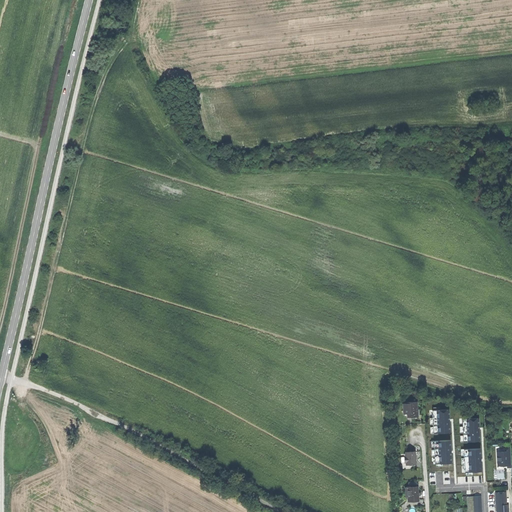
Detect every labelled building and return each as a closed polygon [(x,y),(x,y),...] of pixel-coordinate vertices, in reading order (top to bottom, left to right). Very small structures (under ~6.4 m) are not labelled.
[(407,417),(418,417),(417,412),(417,409),(417,402),(406,402),(406,403),(403,403),(403,414),(407,414),(407,417)] [(507,468),(511,468),(510,446),(506,446),(506,452),(497,452),(497,466),(498,466),(503,466),(504,466),(504,464),(507,464),(507,466),(507,468)] [(410,465),(415,464),(415,459),(415,457),(414,452),(405,452),(405,457),(404,457),(404,463),(406,463),(406,464),(410,463),(410,465)] [(417,487),(405,487),(406,498),(408,497),(408,500),(418,500),(418,494),(417,487)] [(506,492),(495,493),(495,511),(508,511),(508,505),(506,505),(506,492)]
